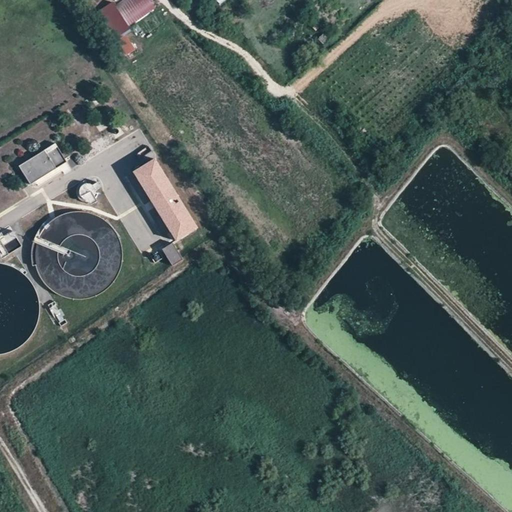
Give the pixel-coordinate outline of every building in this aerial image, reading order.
[(137,50),(124,30),(157,10),(150,0),(119,0),(98,13),(126,57),(137,50)] [(308,25),(313,31),(319,25),(314,19),(308,25)] [(316,39),(321,44),(331,35),(325,30),(316,39)] [(98,94),(92,98),(96,105),(102,101),(98,94)] [(66,111),(70,117),(87,106),(84,101),(66,111)] [(100,131),(107,127),(103,120),(96,124),(100,131)] [(123,134),(116,122),(110,126),(117,138),(123,134)] [(76,140),(82,137),(73,123),(68,126),(76,140)] [(109,143),(106,137),(95,144),(98,149),(109,143)] [(54,142),(17,165),(29,184),(65,161),(54,142)] [(133,168),(174,238),(195,225),(154,155),(133,168)] [(96,191),(96,189),(101,186),(98,181),(93,184),(91,183),(89,182),(87,182),(84,182),(82,183),(80,184),(78,186),(78,188),(77,190),(77,191),(77,193),(78,195),(78,197),(80,199),(81,200),(83,200),(85,201),(86,202),(88,201),(91,200),(92,200),(94,198),(95,197),(96,195),(96,193),(96,191)] [(11,227),(0,233),(0,248),(4,256),(22,246),(11,227)] [(174,243),(162,250),(173,266),(184,258),(174,243)] [(154,261),(162,256),(158,249),(149,254),(154,261)] [(58,324),(66,320),(57,301),(48,304),(58,324)]
